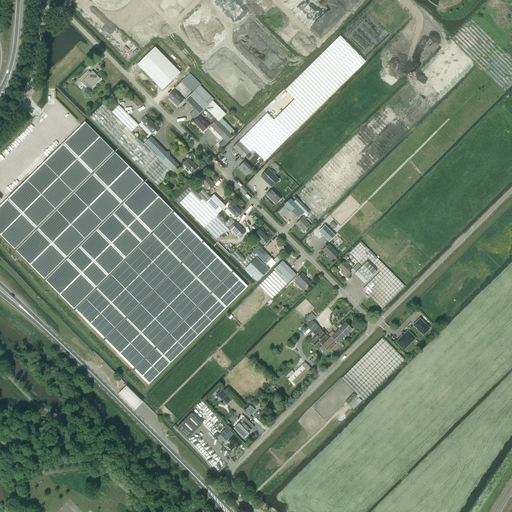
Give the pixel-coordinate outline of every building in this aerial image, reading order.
[(301,106),(280,126),(290,136),(365,62),(340,36),(285,90),(294,100),(301,106)] [(294,202),(304,212),(303,214),(306,217),(310,212),(318,220),(361,178),(363,176),(380,158),(410,130),(476,64),(451,39),(387,102),(350,140),(316,173),(293,195),(297,199),(294,202)] [(155,47),(137,65),(162,90),(180,73),(155,47)] [(83,80),(91,88),(100,79),(92,71),(89,75),(86,72),(75,82),(78,85),(83,80)] [(188,75),(181,82),(192,93),(185,100),(195,109),(191,113),(189,115),(193,119),(195,117),(196,115),(197,116),(199,114),(205,108),(208,105),(213,101),(214,100),(199,86),(188,75)] [(178,106),(183,100),(174,91),(168,97),(178,106)] [(205,108),(216,119),(219,122),(222,119),(226,115),(213,101),(208,105),(205,108)] [(103,103),(89,117),(158,186),(172,172),(162,163),(158,159),(156,157),(143,144),(131,132),(112,112),(103,103)] [(112,112),(131,132),(138,125),(119,105),(112,112)] [(267,113),(239,141),(250,152),(252,150),(253,149),(265,161),(290,136),(280,126),(273,120),(267,113)] [(203,131),(208,126),(199,116),(193,122),(203,131)] [(145,117),(141,121),(143,124),(152,133),(158,128),(157,127),(158,126),(155,123),(154,124),(148,119),(145,117)] [(216,119),(210,126),(224,140),(219,145),(222,147),(227,143),(233,136),(219,122),(216,119)] [(222,119),(219,122),(233,136),(236,133),(222,119)] [(85,122),(0,205),(0,234),(148,385),(248,286),(174,211),(168,206),(167,204),(86,122),(85,122)] [(151,137),(143,144),(156,157),(158,159),(162,163),(169,155),(163,150),(151,137)] [(239,141),(233,148),(243,158),(250,152),(239,141)] [(169,155),(162,163),(172,172),(173,174),(180,166),(169,155)] [(192,173),(197,168),(188,158),(183,164),(192,173)] [(247,175),(252,170),(244,162),(239,167),(247,175)] [(261,176),(272,187),(278,180),(267,170),(261,176)] [(207,189),(213,183),(205,175),(199,181),(207,189)] [(190,186),(176,200),(216,239),(220,235),(229,230),(228,229),(229,228),(234,223),(230,219),(226,223),(217,214),(225,207),(214,195),(210,198),(202,190),(198,195),(190,186)] [(276,204),(281,199),(272,189),(266,195),(276,204)] [(304,212),(294,202),(290,199),(284,205),(298,219),(304,212)] [(235,217),(241,211),(232,203),(227,209),(235,217)] [(300,228),(304,232),(310,226),(305,221),(307,219),(304,216),(297,223),(301,228),(300,228)] [(234,223),(229,228),(239,238),(245,232),(235,222),(234,223)] [(325,225),(318,231),(329,242),(335,236),(325,225)] [(262,244),(268,239),(259,229),(253,235),(262,244)] [(360,242),(349,253),(359,262),(362,265),(368,259),(381,271),(363,289),(367,294),(382,309),(400,291),(405,286),(360,242)] [(332,261),(339,254),(328,244),(322,250),(332,261)] [(235,251),(231,255),(257,282),(269,270),(275,263),(258,246),(254,250),(252,252),(252,253),(245,260),(235,251)] [(279,254),(273,260),(276,263),(282,257),(279,254)] [(350,274),(348,272),(351,269),(347,265),(350,262),(348,260),(345,263),(343,261),(338,266),(343,272),(342,274),(346,278),(350,274)] [(282,261),(274,269),(275,270),(287,283),(296,275),(282,261)] [(354,274),(364,284),(376,271),(367,261),(362,266),(354,274)] [(262,283),(259,286),(270,296),(273,299),(281,290),(287,283),(275,270),(262,283)] [(305,288),(310,283),(305,277),(306,277),(302,273),(295,279),(305,288)] [(304,319),(308,322),(314,316),(311,312),(304,319)] [(420,319),(413,325),(423,335),(430,329),(420,319)] [(338,330),(345,336),(352,329),(345,323),(338,330)] [(316,336),(310,342),(314,346),(326,335),(318,327),(312,332),(316,336)] [(337,343),(345,336),(338,330),(331,337),(337,343)] [(404,350),(415,339),(408,331),(396,342),(404,350)] [(337,343),(331,337),(322,346),(328,352),(337,343)] [(364,401),(392,372),(405,360),(383,338),(342,378),(364,401)] [(304,362),(287,379),(294,386),(311,369),(304,362)] [(117,394),(134,410),(142,402),(125,386),(117,394)] [(233,398),(222,388),(216,394),(226,405),(233,398)] [(353,410),(362,401),(356,395),(354,393),(345,402),(347,404),(353,410)] [(245,411),(249,415),(255,410),(251,406),(245,411)] [(265,418),(268,416),(263,411),(261,413),(258,411),(253,416),(259,421),(264,416),(265,418)] [(191,413),(177,427),(188,438),(202,424),(191,413)] [(234,428),(243,438),(250,432),(248,430),(249,429),(248,428),(252,424),(245,417),(234,428)] [(220,434),(226,441),(233,434),(227,428),(220,434)] [(235,449),(239,446),(241,443),(234,435),(228,441),(230,443),(227,446),(231,451),(234,448),(235,449)]
